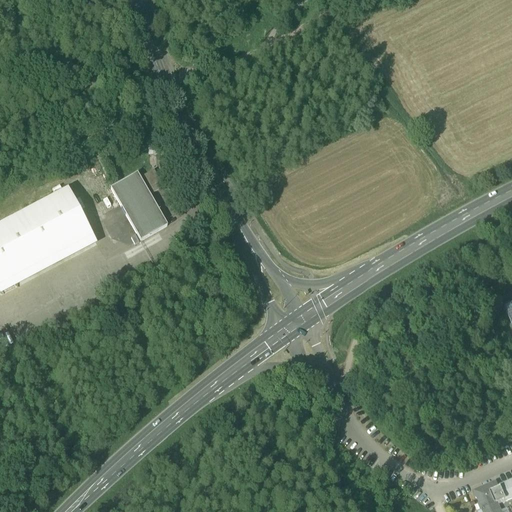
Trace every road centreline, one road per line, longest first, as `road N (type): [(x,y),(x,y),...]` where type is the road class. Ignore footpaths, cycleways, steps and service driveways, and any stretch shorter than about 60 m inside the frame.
road 1 (tertiary): [(241,233),(165,91),(137,0)]
road 2 (unclassified): [(333,398),(382,460),(432,493),(451,493),(511,466)]
road 3 (primary): [(70,511),(219,381)]
road 4 (primary): [(377,270),(511,195)]
